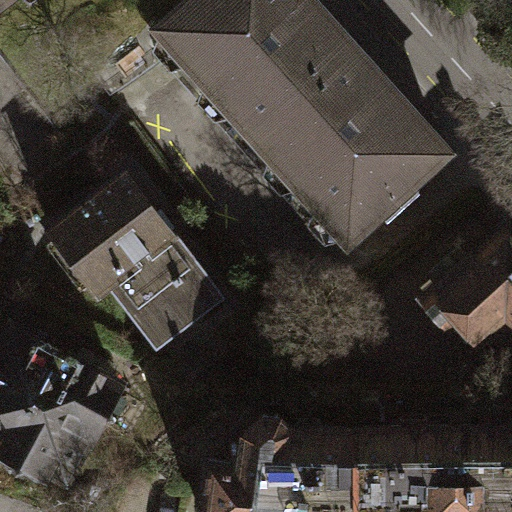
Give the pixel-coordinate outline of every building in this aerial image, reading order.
[(187,0),(159,26),(254,130),(345,47),(301,0),(187,0)] [(254,130),(349,233),(440,151),(345,47),(254,130)] [(225,294),(175,229),(126,166),(46,227),(95,290),(111,278),(161,343),(225,294)] [(511,235),(502,225),(426,295),(452,323),(461,315),(474,326),(495,326),(506,317),(511,323),(511,235)] [(66,473),(118,378),(12,322),(0,343),(0,436),(0,437),(5,460),(23,470),(44,462),(66,473)] [(356,511),(356,424),(286,423),(276,411),(262,412),(246,429),(244,444),(244,460),(209,458),(205,495),(197,505),(197,511),(356,511)] [(511,511),(511,424),(356,424),(356,511),(511,511)]
